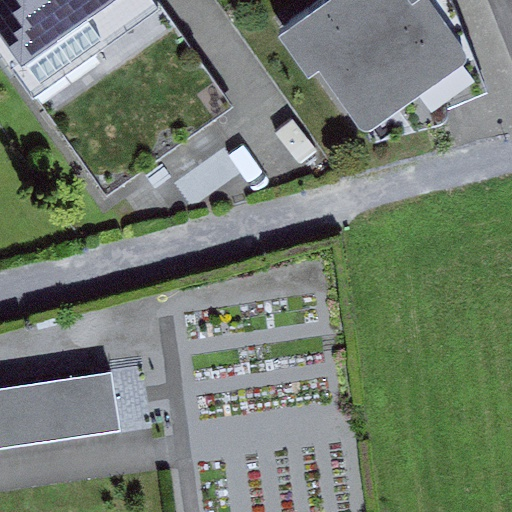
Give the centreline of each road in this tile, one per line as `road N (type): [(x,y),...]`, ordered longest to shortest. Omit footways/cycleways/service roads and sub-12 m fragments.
road 1 (track): [(387,191),(0,291)]
road 2 (residential): [(387,191),(511,157)]
